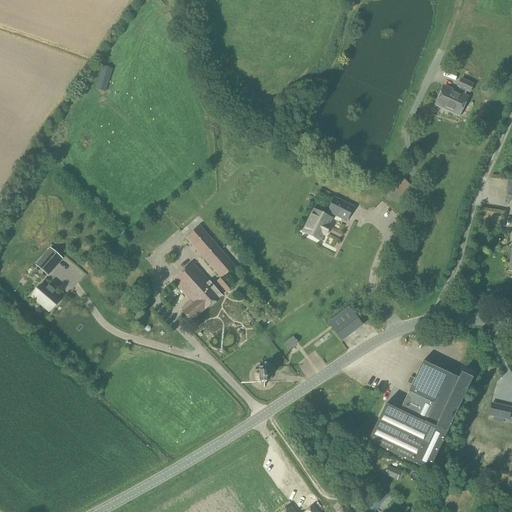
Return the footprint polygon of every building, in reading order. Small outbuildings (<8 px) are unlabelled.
[(106,92),(113,70),(103,66),(95,89),(106,92)] [(444,87),(437,103),(451,109),(449,112),(459,116),(468,98),(465,96),(466,92),(470,94),(474,85),(461,78),(457,87),(460,89),(457,93),(444,87)] [(398,199),(410,186),(400,176),(388,188),(398,199)] [(354,208),(334,198),(327,211),(347,221),(354,208)] [(331,219),(314,211),(303,233),(320,241),(323,234),(326,235),(330,227),(327,226),(331,219)] [(223,277),(235,266),(200,226),(186,238),(220,278),(216,282),(226,292),(232,286),(223,277)] [(230,241),(223,244),(235,265),(241,262),(230,241)] [(41,260),(52,270),(62,259),(51,249),(41,260)] [(193,303),(183,313),(191,322),(221,296),(193,263),(173,280),(193,303)] [(292,302),(314,287),(311,281),(288,297),(292,302)] [(34,294),(32,297),(49,312),(51,310),(58,302),(60,299),(53,293),(54,292),(49,287),(47,288),(43,284),(41,287),(40,287),(34,294)] [(341,343),(363,326),(349,306),(327,323),(341,343)] [(132,326),(139,328),(142,315),(135,314),(132,326)] [(282,342),(287,351),(298,345),(292,335),(282,342)] [(368,442),(429,471),(473,379),(461,373),(458,378),(423,362),(399,411),(386,405),(368,442)] [(271,373),(266,369),(260,370),(256,374),(256,381),(261,384),(267,384),(271,379),(271,373)] [(511,407),(491,403),(488,416),(493,417),(492,422),(498,423),(499,418),(509,420),(511,407)] [(378,488),(365,505),(373,511),(379,511),(384,506),(381,504),(388,495),(378,488)]
